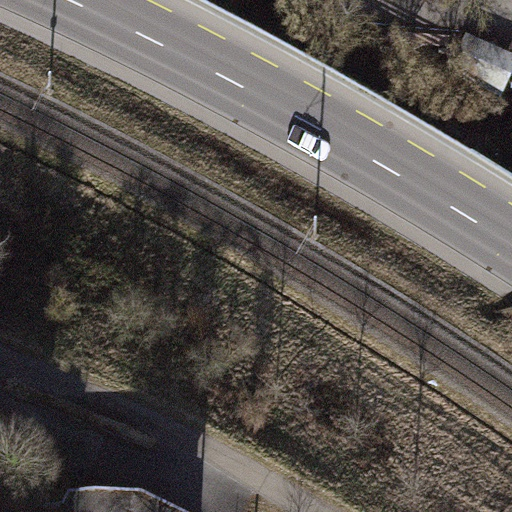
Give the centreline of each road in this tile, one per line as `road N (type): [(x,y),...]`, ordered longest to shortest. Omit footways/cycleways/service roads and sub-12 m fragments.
road 1 (primary): [(511,240),(71,0)]
road 2 (residential): [(0,352),(185,436),(320,511)]
